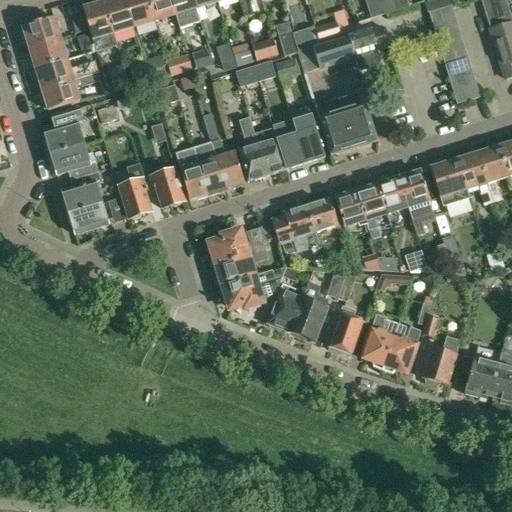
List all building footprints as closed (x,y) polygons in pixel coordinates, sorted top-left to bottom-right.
[(114,1),(105,3),(114,35),(134,29),(125,0),(114,0),(114,1)] [(125,0),(134,29),(155,23),(147,0),(125,0)] [(147,0),(155,23),(175,17),(170,0),(147,0)] [(170,0),(175,17),(196,10),(193,0),(170,0)] [(193,0),(196,10),(217,4),(215,0),(193,0)] [(254,17),(249,0),(238,0),(244,20),(254,17)] [(365,0),(372,20),(388,15),(395,13),(395,12),(396,12),(393,2),(381,6),(379,0),(365,0)] [(392,0),(393,2),(396,12),(420,5),(418,0),(392,0)] [(429,14),(430,17),(453,10),(452,7),(453,7),(450,0),(434,0),(423,3),(427,15),(429,14)] [(511,19),(506,0),(482,0),(481,0),(505,80),(511,78),(511,19)] [(94,41),(98,53),(117,47),(113,35),(114,35),(105,3),(97,6),(95,5),(95,4),(94,4),(86,7),(85,8),(85,9),(83,10),(92,42),(94,41)] [(430,17),(431,22),(433,30),(457,23),(453,10),(430,17)] [(75,36),(86,33),(81,16),(70,20),(75,36)] [(26,41),(28,50),(60,41),(54,19),(49,20),(49,19),(48,18),(47,18),(46,18),(39,20),(38,21),(37,22),(37,24),(22,28),(22,30),(20,32),(22,40),(26,41)] [(274,28),(284,59),(284,60),(297,55),(298,56),(294,42),(295,41),(289,23),(274,28)] [(460,35),(457,23),(433,30),(437,42),(460,35)] [(336,24),(320,29),(323,38),(339,33),(336,24)] [(381,62),(378,51),(388,48),(382,28),(310,52),(298,56),(304,75),(354,59),(357,69),(361,72),(379,66),(381,62)] [(88,35),(87,36),(76,39),(81,54),(93,50),(88,35)] [(437,42),(441,54),(464,47),(460,35),(437,42)] [(310,52),(308,47),(305,38),(295,41),(294,42),(298,56),(310,52)] [(256,63),(278,57),(273,40),(251,46),(256,63)] [(28,60),(32,72),(67,61),(60,41),(28,50),(31,58),(28,60)] [(237,69),(253,64),(248,46),(231,51),(236,65),(237,69)] [(441,54),(444,67),(468,59),(464,47),(441,54)] [(191,55),(196,70),(212,65),(207,50),(191,55)] [(236,65),(231,51),(218,54),(223,69),(236,65)] [(143,62),(150,83),(167,78),(160,57),(143,62)] [(183,58),(167,63),(171,77),(187,72),(183,58)] [(444,67),(448,79),(472,72),(468,59),(444,67)] [(280,82),(300,76),(295,60),(275,66),(280,82)] [(38,83),(41,91),(99,73),(96,64),(70,71),(67,61),(32,72),(35,82),(38,83)] [(134,88),(150,83),(143,62),(127,66),(134,88)] [(271,63),(255,68),(260,84),(276,79),(271,63)] [(255,68),(235,74),(240,90),(260,84),(255,68)] [(113,94),(130,89),(125,71),(108,75),(113,94)] [(448,79),(452,91),(475,84),(472,72),(448,79)] [(48,113),(80,103),(76,90),(102,83),(99,73),(41,91),(44,100),(41,103),(44,111),(47,111),(48,113)] [(180,81),(183,93),(194,90),(191,78),(180,81)] [(110,97),(107,83),(91,87),(94,101),(110,97)] [(480,99),(475,84),(452,91),(457,106),(480,99)] [(161,107),(179,103),(175,87),(157,92),(161,107)] [(360,90),(335,97),(352,153),(373,147),(363,115),(367,114),(360,90)] [(335,97),(313,104),(330,159),(352,153),(335,97)] [(116,103),(118,111),(124,114),(130,113),(132,107),(131,100),(116,103)] [(97,112),(102,126),(119,121),(115,107),(97,112)] [(54,130),(44,133),(47,143),(45,146),(47,152),(49,153),(50,155),(83,145),(77,125),(82,123),(78,109),(51,118),(54,130)] [(235,154),(225,158),(212,115),(204,118),(226,190),(227,191),(228,191),(229,192),(242,188),(243,188),(243,187),(244,186),(244,185),(244,184),(245,184),(235,154)] [(312,117),(299,121),(292,123),(306,166),(325,161),(312,117)] [(203,147),(193,150),(208,198),(213,197),(214,196),(215,196),(215,195),(215,194),(215,193),(226,190),(204,118),(194,121),(203,147)] [(238,153),(248,184),(267,178),(253,136),(249,120),(238,123),(247,151),(238,153)] [(273,130),(254,136),(249,120),(253,136),(267,178),(287,172),(277,141),(273,130)] [(288,137),(277,141),(287,172),(306,166),(292,123),(284,125),(288,137)] [(511,142),(510,142),(498,146),(508,178),(511,177),(511,142)] [(95,164),(89,166),(84,148),(83,145),(50,155),(51,158),(50,160),(51,166),(53,167),(57,178),(68,174),(70,183),(98,174),(95,164)] [(486,153),(479,155),(487,186),(493,204),(502,201),(499,189),(497,190),(495,182),(508,178),(498,146),(487,150),(486,150),(486,151),(485,152),(486,153)] [(175,156),(180,172),(189,202),(195,200),(196,201),(198,202),(208,198),(193,150),(175,156)] [(467,191),(479,187),(481,195),(480,195),(483,207),(493,204),(487,186),(479,155),(472,157),(471,156),(470,156),(469,155),(468,155),(455,159),(466,193),(468,201),(470,200),(467,191)] [(442,209),(468,201),(466,193),(455,159),(444,163),(443,163),(442,164),(442,165),(442,166),(431,170),(442,209)] [(118,189),(121,199),(123,204),(128,221),(130,220),(133,221),(139,220),(141,216),(152,213),(142,181),(144,181),(139,165),(127,169),(131,184),(118,189)] [(183,204),(185,203),(175,171),(151,179),(161,211),(172,207),(175,209),(181,207),(183,204)] [(406,177),(400,179),(408,209),(416,238),(425,235),(423,227),(436,223),(434,216),(433,216),(429,202),(430,202),(421,172),(418,173),(418,172),(416,171),(407,174),(406,177)] [(100,181),(98,174),(70,183),(73,190),(62,193),(65,203),(63,206),(65,212),(68,213),(68,216),(101,205),(95,183),(100,181)] [(387,215),(399,212),(408,209),(400,179),(392,181),(392,180),(389,179),(377,183),(380,193),(387,215)] [(362,191),(355,193),(372,241),(381,238),(375,219),(387,215),(380,193),(377,183),(363,187),(362,191)] [(334,200),(343,229),(356,225),(362,244),(372,241),(355,193),(348,196),(348,194),(346,194),(337,196),(336,199),(334,200)] [(109,208),(123,204),(121,199),(108,203),(109,208)] [(325,233),(339,229),(331,201),(329,201),(328,200),(327,199),(317,202),(317,204),(317,205),(308,208),(318,243),(317,243),(323,262),(333,259),(325,233)] [(72,227),(75,237),(108,227),(101,205),(68,216),(69,217),(68,220),(70,226),(72,227)] [(283,215),(284,218),(271,222),(276,240),(279,239),(285,256),(297,253),(294,242),(307,239),(309,246),(317,243),(318,243),(308,208),(297,211),(297,210),(295,209),(286,212),(285,214),(285,215),(283,215)] [(276,238),(272,225),(260,229),(264,242),(268,241),(276,238)] [(209,245),(216,268),(266,252),(271,251),(268,241),(264,242),(260,229),(246,233),(249,244),(245,245),(240,232),(222,238),(223,241),(209,245)] [(453,237),(442,241),(450,266),(454,278),(467,278),(453,237)] [(255,278),(251,267),(269,261),(266,252),(216,268),(223,290),(270,275),(272,275),(272,274),(271,273),(255,278)] [(429,256),(414,262),(420,278),(436,273),(429,256)] [(357,273),(383,273),(377,258),(354,265),(357,273)] [(397,260),(378,259),(383,273),(397,274),(397,260)] [(244,310),(263,305),(271,309),(283,279),(286,271),(286,270),(272,274),(272,275),(270,275),(223,290),(229,311),(243,307),(244,310)] [(286,271),(283,279),(295,284),(300,272),(286,270),(286,271)] [(334,274),(326,297),(338,301),(347,275),(334,274)] [(357,275),(353,275),(347,275),(338,301),(347,304),(357,275)] [(400,278),(381,277),(376,291),(384,293),(385,289),(391,285),(400,286),(400,278)] [(328,302),(325,301),(317,297),(320,289),(308,284),(302,301),(301,302),(290,334),(313,344),(326,311),(324,311),(328,302)] [(268,325),(290,334),(301,302),(302,301),(293,296),(294,293),(284,289),(283,290),(268,325)] [(423,337),(424,338),(433,307),(423,304),(417,325),(425,329),(423,337)] [(441,310),(433,307),(424,338),(434,341),(439,321),(438,320),(441,310)] [(329,347),(352,355),(362,323),(352,320),(355,313),(343,309),(340,316),(329,347)] [(361,360),(384,367),(398,325),(376,317),(372,328),(371,328),(361,360)] [(420,333),(398,325),(384,367),(406,375),(417,344),(420,333)] [(456,358),(460,343),(446,339),(442,354),(431,351),(423,379),(448,388),(456,358)] [(511,354),(501,352),(498,367),(499,367),(491,396),(503,399),(501,404),(511,406),(511,354)] [(480,393),(491,396),(499,367),(498,367),(475,361),(474,363),(466,361),(463,374),(470,376),(465,393),(479,397),(480,393)]
